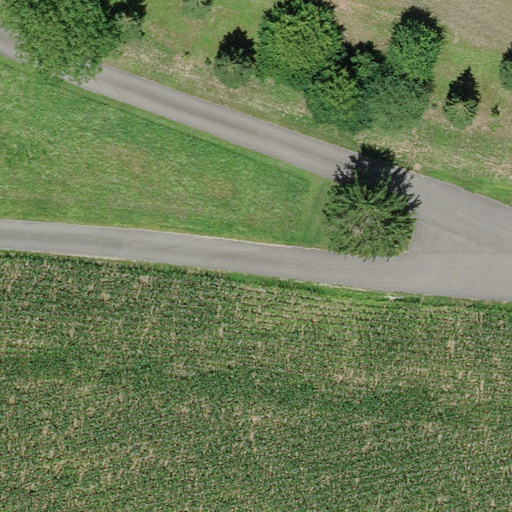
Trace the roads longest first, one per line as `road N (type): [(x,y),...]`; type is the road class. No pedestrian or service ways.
road 1 (track): [(511,270),(469,222),(72,74),(0,38)]
road 2 (unclassified): [(0,229),(511,274)]
